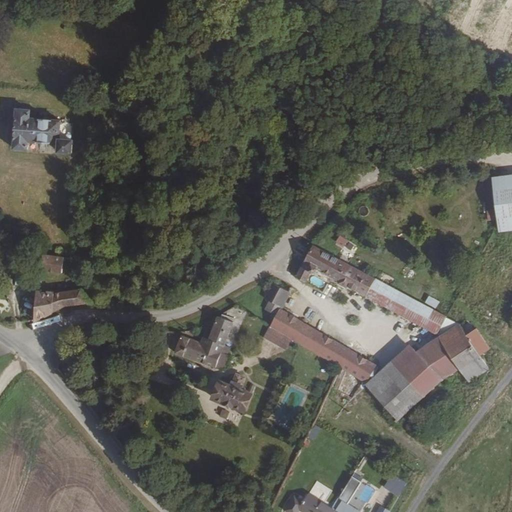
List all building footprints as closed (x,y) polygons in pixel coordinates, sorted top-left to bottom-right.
[(59,142),(60,123),(28,121),(29,113),(15,113),(13,152),(27,152),(27,146),(40,146),(40,151),(47,151),(48,147),(59,147),(59,155),(73,155),(73,143),(59,142)] [(511,227),(511,171),(492,174),(499,229),(511,227)] [(486,221),(494,219),(492,209),(484,210),(486,221)] [(450,317),(310,243),(292,276),(301,281),(310,266),(438,333),(442,327),(445,329),(442,335),(457,327),(456,326),(450,317)] [(150,270),(151,261),(151,259),(115,259),(114,273),(120,274),(120,271),(150,270)] [(191,268),(192,261),(171,259),(171,261),(160,261),(159,271),(186,273),(186,269),(189,269),(191,268)] [(57,275),(57,260),(36,260),(36,276),(57,275)] [(278,303),(287,289),(270,279),(261,293),(267,296),(278,303)] [(91,308),(80,292),(51,296),(40,295),(37,322),(42,321),(68,309),(91,308)] [(357,352),(276,307),(278,303),(267,296),(260,308),(272,315),(267,324),(340,364),(348,369),(357,352)] [(428,296),(426,301),(436,306),(439,301),(428,296)] [(216,362),(225,342),(222,340),(229,322),(214,316),(206,333),(203,332),(199,340),(182,334),(176,349),(216,362)] [(479,341),(466,320),(456,326),(457,327),(469,347),(479,341)] [(390,410),(457,367),(475,356),(469,347),(457,327),(442,335),(367,380),(373,383),(390,410)] [(366,379),(375,361),(357,352),(348,369),(366,379)] [(484,370),(475,356),(457,367),(466,382),(484,370)] [(244,398),(232,393),(237,382),(228,378),(223,389),(213,385),(206,401),(237,414),(244,398)] [(399,496),(407,483),(393,472),(384,485),(399,496)] [(309,511),(325,511),(331,504),(309,489),(303,498),(295,492),(285,505),(294,511),(295,511),(300,505),(309,511)] [(356,511),(359,508),(342,496),(335,507),(331,504),(325,511),(356,511)] [(387,511),(393,502),(388,498),(381,508),(387,511)]
